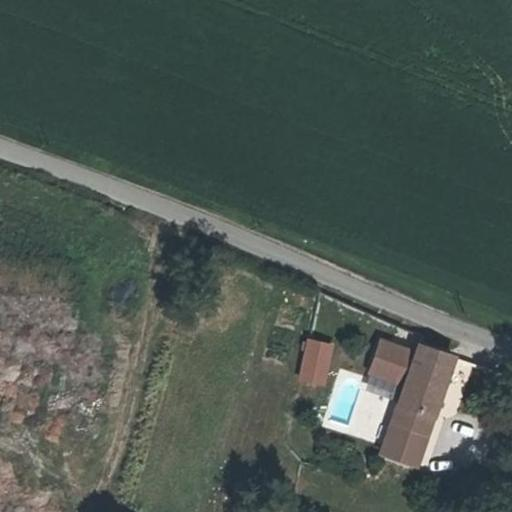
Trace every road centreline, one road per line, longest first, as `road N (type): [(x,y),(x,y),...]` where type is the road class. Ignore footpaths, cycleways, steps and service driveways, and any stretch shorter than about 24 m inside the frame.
road 1 (unclassified): [(0,151),(511,351)]
road 2 (track): [(183,219),(97,511)]
